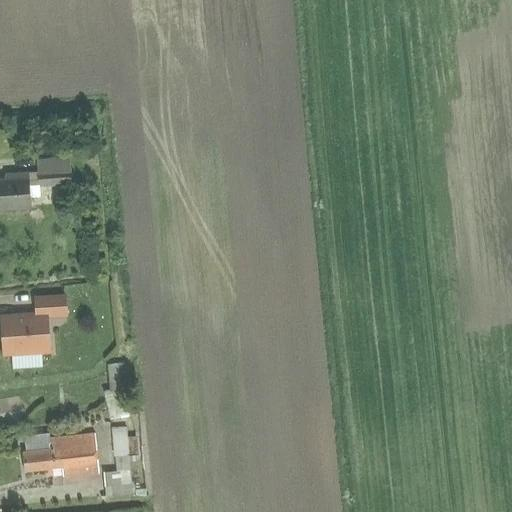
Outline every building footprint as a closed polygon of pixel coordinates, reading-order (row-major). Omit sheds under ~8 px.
[(72,186),(70,157),(39,159),(41,177),(41,188),(72,186)] [(41,177),(0,180),(0,198),(1,210),(43,207),(41,188),(41,177)] [(75,311),(74,294),(40,296),(41,313),(59,312),(75,311)] [(41,313),(6,315),(9,352),(61,348),(59,312),(41,313)] [(130,361),(110,362),(113,416),(133,415),(130,361)] [(130,426),(114,428),(118,470),(133,468),(130,426)] [(101,472),(98,432),(55,436),(56,449),(27,451),(29,469),(67,466),(68,475),(101,472)] [(118,470),(107,471),(109,496),(135,494),(133,468),(118,470)]
